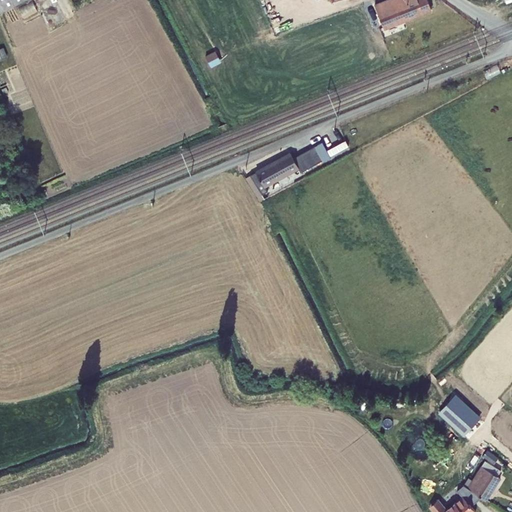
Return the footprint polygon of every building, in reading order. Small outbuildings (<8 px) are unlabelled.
[(0,0),(0,12),(24,0),(0,0)] [(386,0),(375,5),(383,28),(431,9),(427,0),(386,0)] [(489,68),(483,71),(487,79),(493,77),(493,76),(495,75),(494,72),(492,73),(489,68)] [(256,172),(250,175),(262,194),(267,191),(265,187),(299,169),(300,172),(323,160),(315,145),(293,158),(290,153),(256,171),(256,172)] [(250,175),(245,178),(261,202),(265,199),(262,194),(250,175)] [(450,399),(439,413),(464,435),(469,429),(482,415),(456,393),(450,399)] [(487,449),(482,456),(490,461),(494,454),(487,449)] [(472,477),(483,459),(480,458),(477,463),(476,462),(468,475),(472,477)] [(468,477),(463,484),(486,499),(501,478),(497,476),(501,470),(485,459),(472,479),(468,477)] [(444,506),(437,511),(474,511),(475,511),(471,506),(481,497),(485,500),(486,499),(463,484),(456,490),(462,496),(446,509),(444,506)] [(438,499),(429,506),(433,511),(437,511),(444,506),(438,499)]
